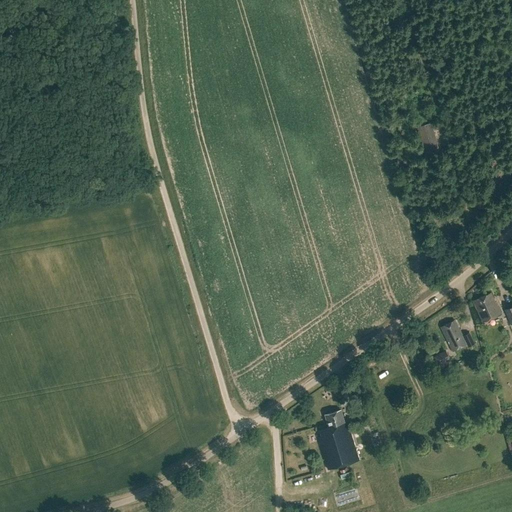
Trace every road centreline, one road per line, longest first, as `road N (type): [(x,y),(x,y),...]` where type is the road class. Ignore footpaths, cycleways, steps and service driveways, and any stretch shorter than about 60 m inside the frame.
road 1 (unclassified): [(236,434),(157,173),(131,0)]
road 2 (unclassified): [(236,434),(449,286),(511,229)]
road 3 (unclassified): [(83,511),(169,480),(236,434)]
